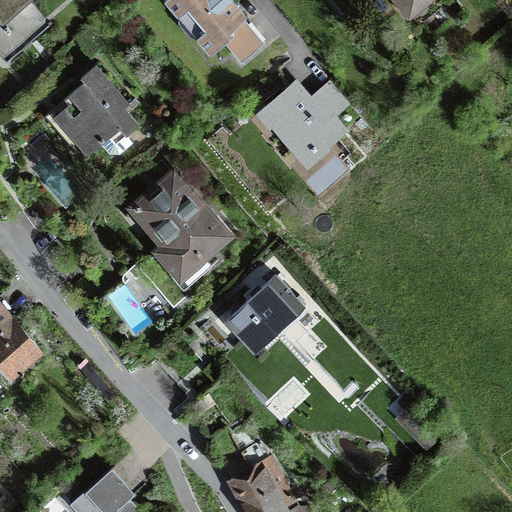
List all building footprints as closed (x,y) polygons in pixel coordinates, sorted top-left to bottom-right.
[(0,0),(0,53),(6,61),(52,22),(50,21),(48,22),(31,1),(31,0),(0,0)] [(231,0),(165,0),(179,16),(184,11),(202,33),(196,37),(211,54),(225,42),(241,62),(264,42),(245,19),(247,18),(231,0)] [(396,0),(409,15),(426,0),(396,0)] [(94,51),(111,37),(97,20),(80,33),(94,51)] [(74,149),(83,142),(91,151),(101,143),(109,152),(120,153),(132,142),(126,134),(138,124),(123,107),(128,102),(95,64),(81,77),(85,81),(64,98),(68,104),(49,120),(74,149)] [(349,103),(329,80),(310,97),(296,81),(266,106),(278,120),(273,124),(301,156),(321,138),(326,144),(345,129),(334,116),(349,103)] [(89,177),(67,152),(39,119),(36,122),(45,132),(64,154),(86,180),(89,177)] [(488,217),(426,150),(382,190),(444,257),(488,217)] [(166,244),(160,250),(181,275),(194,264),(202,273),(219,258),(211,249),(227,235),(174,172),(134,206),(166,244)] [(275,274),(224,320),(254,353),(279,330),(292,345),(297,341),(313,359),(323,349),(293,317),(305,306),(275,274)] [(0,366),(11,380),(44,352),(26,329),(25,330),(14,316),(12,317),(0,302),(0,366)] [(229,423),(211,402),(195,416),(212,437),(229,423)] [(414,407),(403,418),(426,443),(438,432),(414,407)] [(240,447),(255,438),(248,426),(233,435),(240,447)] [(258,469),(235,482),(251,511),(265,511),(293,498),(271,455),(260,440),(243,451),(252,466),(255,464),(258,469)] [(204,480),(176,451),(158,469),(174,485),(182,477),(195,489),(201,490),(204,486),(204,480)] [(134,492),(112,468),(111,467),(85,490),(93,498),(77,511),(134,511),(125,501),(135,493),(134,492)] [(293,498),(265,511),(313,511),(309,504),(300,509),(293,498)]
